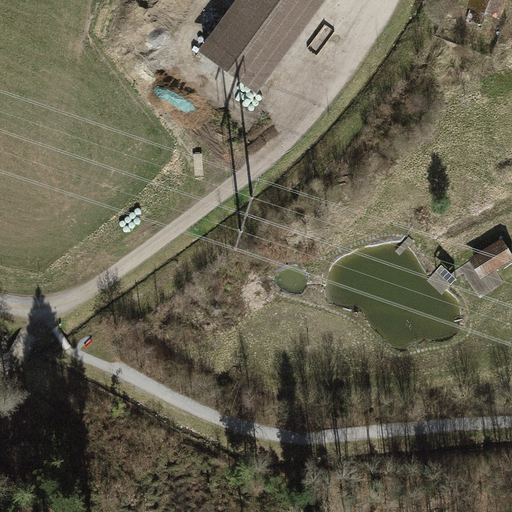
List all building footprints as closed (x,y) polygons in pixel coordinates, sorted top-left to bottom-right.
[(242,0),(205,51),(256,88),(320,0),(242,0)] [(473,0),(471,7),(502,20),(509,0),(473,0)] [(115,106),(64,109),(66,161),(118,159),(115,106)] [(511,256),(502,240),(484,251),(495,268),(511,257),(511,256)] [(495,268),(484,251),(474,258),(485,275),(495,268)]
